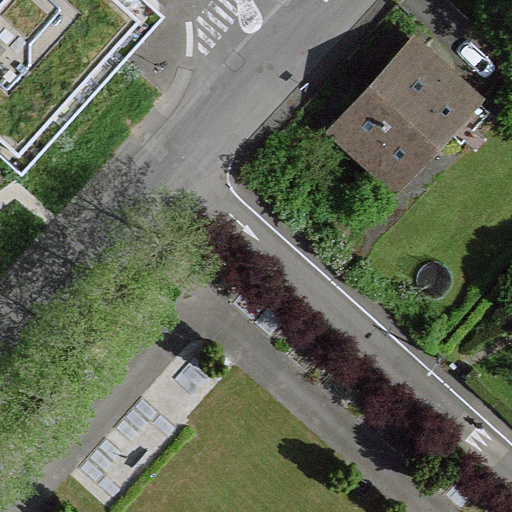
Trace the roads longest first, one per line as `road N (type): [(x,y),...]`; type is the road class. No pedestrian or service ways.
road 1 (residential): [(179,166),(511,467)]
road 2 (tertiary): [(0,362),(179,166)]
road 3 (tertiary): [(276,53),(179,166)]
